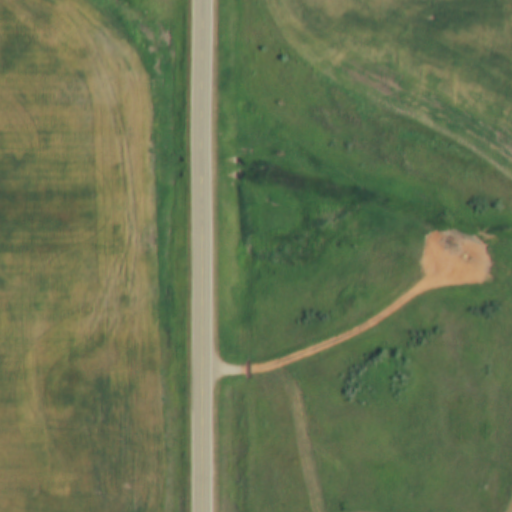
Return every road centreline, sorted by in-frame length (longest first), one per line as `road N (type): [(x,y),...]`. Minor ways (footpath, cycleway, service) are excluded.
road 1 (tertiary): [(202,0),(202,511)]
road 2 (track): [(203,372),(248,373),(310,354),(383,318),(454,267)]
